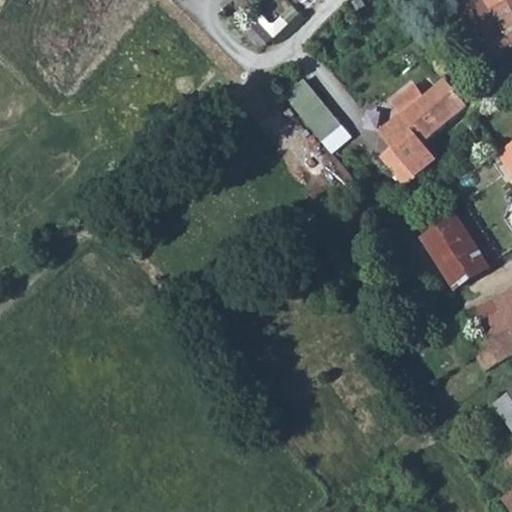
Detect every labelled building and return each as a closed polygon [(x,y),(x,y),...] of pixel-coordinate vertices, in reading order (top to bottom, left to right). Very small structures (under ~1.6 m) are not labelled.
[(511,0),(481,0),(482,1),(483,7),(464,18),(489,74),(487,75),(501,104),(511,99),(511,0)] [(276,34),(260,14),(246,26),(261,46),(276,34)] [(338,153),(358,136),(309,80),(290,96),(338,153)] [(456,86),(433,103),(425,91),(421,94),(415,87),(405,93),(410,101),(404,104),(414,119),(395,132),(406,153),(398,158),(413,182),(424,175),(428,179),(439,170),(427,150),(476,116),(456,86)] [(511,148),(502,156),(511,172),(511,148)] [(490,269),(458,218),(427,238),(459,290),(490,269)] [(511,320),(507,312),(486,324),(497,343),(481,353),(491,369),(511,358),(511,320)] [(511,385),(494,400),(511,423),(511,385)] [(511,456),(502,465),(511,478),(511,456)] [(502,465),(493,473),(503,485),(511,478),(502,465)]
